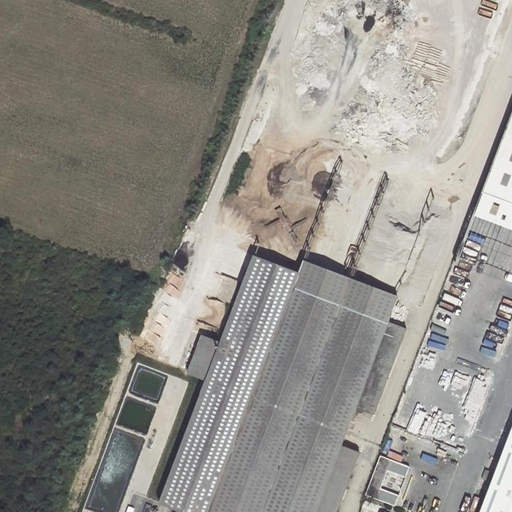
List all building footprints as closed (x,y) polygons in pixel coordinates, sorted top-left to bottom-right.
[(511,106),(481,190),(511,201),(511,106)] [(461,451),(511,315),(511,201),(481,190),(392,425),(461,451)] [(189,418),(159,503),(181,511),(334,511),(359,452),(341,445),(354,408),(373,416),(406,329),(387,321),(397,296),(301,260),(297,273),(252,256),(219,341),(200,334),(184,373),(204,379),(198,394),(168,383),(160,406),(189,418)] [(511,511),(511,429),(480,511),(511,511)] [(486,468),(483,478),(488,480),(492,470),(486,468)]
